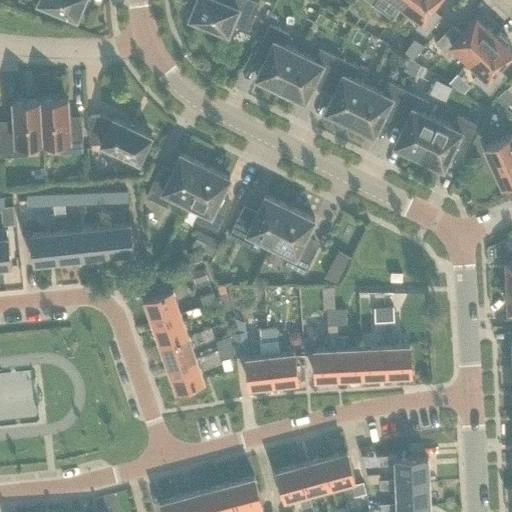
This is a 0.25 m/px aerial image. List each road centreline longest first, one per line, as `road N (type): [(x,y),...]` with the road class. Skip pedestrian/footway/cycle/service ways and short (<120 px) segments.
road 1 (residential): [(457,239),(210,113),(180,90),(145,41)]
road 2 (residential): [(166,461),(365,409),(472,396)]
road 3 (residential): [(0,306),(77,297),(107,306),(166,461)]
road 4 (residential): [(0,495),(166,461)]
road 5 (residential): [(472,396),(457,239)]
road 6 (residential): [(0,43),(96,49),(145,41)]
